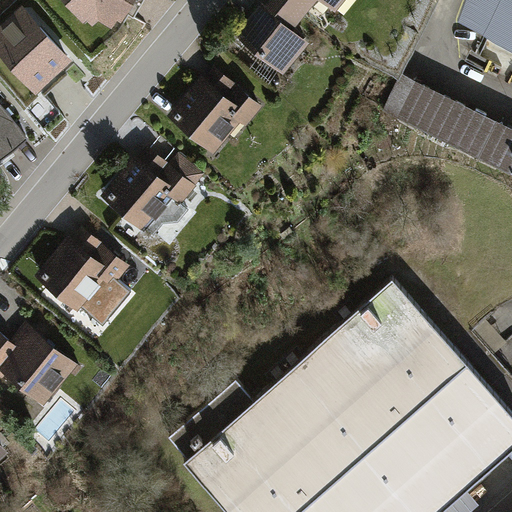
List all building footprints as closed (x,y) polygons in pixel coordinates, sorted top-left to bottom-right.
[(132,0),(65,0),(84,22),(87,18),(94,25),(99,20),(114,29),(132,0)] [(258,0),(239,26),(291,67),(315,36),(300,24),(318,0),(334,0),(343,6),(347,0),(258,0)] [(511,0),(474,0),(463,24),(511,47),(511,0)] [(22,6),(0,25),(0,52),(37,93),(73,60),(22,6)] [(173,113),(220,148),(243,117),(252,124),(270,99),(215,58),(173,113)] [(511,127),(410,79),(394,113),(511,170),(511,127)] [(147,138),(105,194),(149,227),(176,191),(190,201),(204,182),(147,138)] [(68,229),(38,274),(87,308),(107,281),(115,286),(134,259),(84,224),(76,235),(68,229)] [(454,511),(511,461),(511,402),(394,270),(252,396),(234,375),(167,435),(235,511),(454,511)] [(0,326),(0,368),(49,404),(82,359),(32,323),(19,341),(0,326)] [(0,459),(11,450),(0,436),(0,459)]
